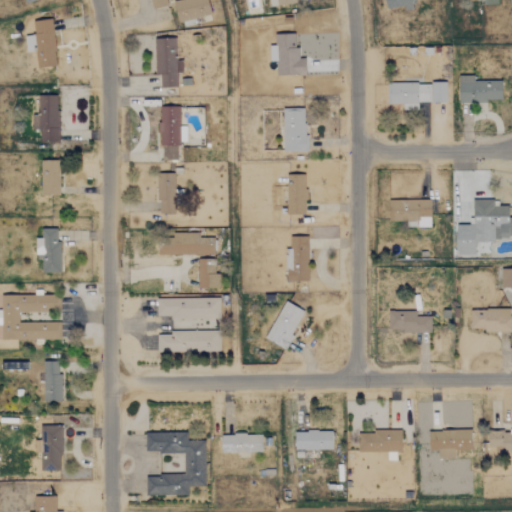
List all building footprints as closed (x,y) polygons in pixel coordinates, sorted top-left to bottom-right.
[(150,0),(151,8),(165,6),(164,0),(150,0)] [(177,0),(174,1),(179,22),(211,13),(207,0),(177,0)] [(384,0),(386,9),(413,4),(412,0),(384,0)] [(36,67),(55,65),(51,18),(32,20),(34,34),(24,35),(26,51),(35,50),(36,67)] [(276,75),(305,74),(304,57),(299,57),(299,47),(295,47),(294,34),(275,34),(275,45),(269,45),(269,61),(275,61),(276,75)] [(154,38),(155,74),(160,74),(160,87),(178,86),(177,71),(182,71),(182,59),(176,59),(176,38),(154,38)] [(501,101),(501,80),(473,80),(473,75),(459,75),(458,101),(501,101)] [(446,101),(446,81),(388,82),(388,103),(403,103),(403,109),(418,109),(418,101),(446,101)] [(58,95),(38,95),(38,115),(32,115),(32,129),(40,129),(40,142),(58,141),(58,95)] [(159,159),(177,159),(177,141),(186,141),(186,126),(178,126),(178,105),(159,105),(159,159)] [(305,108),(282,108),(283,151),(306,151),(305,108)] [(59,194),(58,160),(40,161),(41,195),(59,194)] [(174,213),(175,173),(158,173),(157,213),(174,213)] [(286,214),(305,214),(306,174),(287,174),(286,214)] [(430,199),(389,199),(388,220),(412,220),(412,226),(430,226),(430,199)] [(456,225),(456,255),(474,255),(475,238),(511,238),(511,216),(508,216),(508,205),(493,205),(493,199),(472,199),(472,225),(456,225)] [(35,254),(41,254),(42,272),(59,271),(58,228),(41,228),(41,238),(35,238),(35,254)] [(213,237),(199,237),(199,235),(157,235),(158,255),(213,254),(213,237)] [(308,236),(287,236),(286,280),(307,280),(308,236)] [(215,259),(198,259),(198,287),(219,288),(219,272),(214,272),(215,259)] [(511,268),(500,268),(500,287),(511,287),(511,268)] [(2,295),(2,324),(0,324),(0,348),(14,348),(14,339),(60,339),(60,322),(18,322),(18,311),(57,311),(56,294),(2,295)] [(169,319),(220,318),(219,297),(156,299),(156,316),(169,315),(169,319)] [(265,339),(285,348),(303,310),(283,301),(265,339)] [(511,329),(511,308),(470,308),(470,330),(511,329)] [(430,331),(430,316),(416,315),(416,311),(388,311),(387,331),(430,331)] [(220,350),(219,329),(170,330),(170,334),(156,334),(157,352),(220,350)] [(60,401),(60,361),(43,361),(43,401),(60,401)] [(61,470),(60,425),(40,426),(41,470),(61,470)] [(470,429),(428,431),(429,449),(438,449),(438,457),(454,457),(454,449),(471,449),(470,429)] [(400,450),(400,430),(358,431),(358,451),(400,450)] [(331,449),(331,431),(294,431),(294,449),(331,449)] [(511,431),(488,431),(488,449),(511,449),(511,431)] [(145,495),(187,494),(187,485),(204,485),(204,440),(186,440),(186,432),(145,432),(145,453),(183,452),(184,475),(145,475),(145,495)] [(261,451),(261,433),(221,434),(221,452),(261,451)] [(55,511),(55,496),(41,496),(41,511),(28,511),(55,511)]
